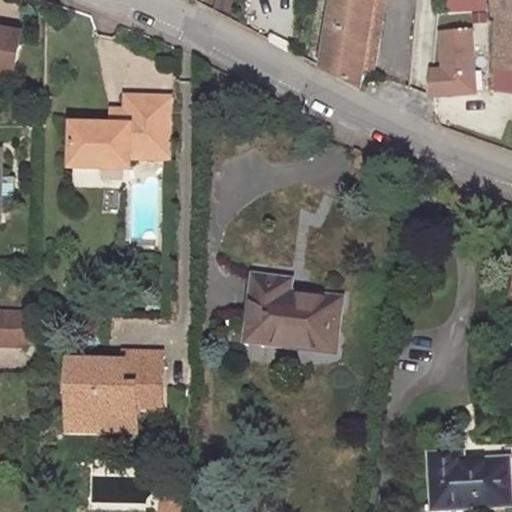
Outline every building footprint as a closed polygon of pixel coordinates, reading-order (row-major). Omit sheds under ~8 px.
[(336,0),(325,71),(362,91),(364,77),(377,0),(336,0)] [(376,79),(390,0),(377,0),(364,77),(376,79)] [(486,20),(485,0),(445,0),(446,12),(470,11),(471,21),(486,20)] [(502,39),(499,66),(511,68),(511,0),(495,0),(498,17),(502,17),(502,39)] [(0,70),(13,73),(21,32),(0,28),(0,70)] [(511,68),(499,66),(500,93),(511,95),(511,68)] [(511,102),(474,93),(469,116),(506,124),(511,102)] [(159,160),(160,100),(129,99),(129,114),(129,128),(114,128),(78,127),(78,168),(134,170),(135,160),(159,161),(159,160)] [(175,161),(176,100),(160,100),(159,160),(159,161),(175,161)] [(114,128),(129,128),(129,114),(114,114),(114,128)] [(301,298),(269,292),(259,351),(344,365),(351,317),(300,306),(301,298)] [(0,348),(22,350),(24,317),(0,316),(0,348)] [(166,355),(129,354),(129,372),(112,372),(113,362),(75,361),(73,418),(109,420),(108,432),(140,432),(142,411),(143,387),(164,388),(166,355)] [(142,411),(163,412),(164,388),(143,387),(142,411)] [(73,418),(73,430),(108,432),(109,420),(73,418)] [(465,474),(438,485),(448,511),(507,511),(511,510),(511,465),(469,483),(465,474)] [(155,498),(156,511),(180,511),(180,496),(155,498)]
